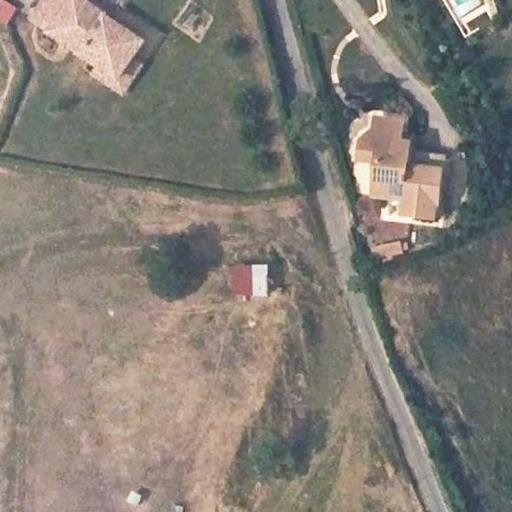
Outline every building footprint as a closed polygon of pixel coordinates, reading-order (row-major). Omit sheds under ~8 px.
[(0,0),(0,20),(6,25),(15,9),(3,1),(3,0),(0,0)] [(39,25),(56,0),(42,0),(30,18),(39,25)] [(130,35),(79,0),(56,0),(39,25),(88,59),(105,71),(118,53),(130,35)] [(108,87),(127,60),(118,53),(105,71),(88,59),(81,68),(108,87)] [(442,220),(447,169),(414,166),(414,137),(375,133),(363,142),(362,161),(380,163),(378,199),(407,204),(407,217),(442,220)] [(405,241),(376,245),(378,260),(407,256),(405,241)] [(250,268),(231,269),(234,295),(252,294),(250,268)]
